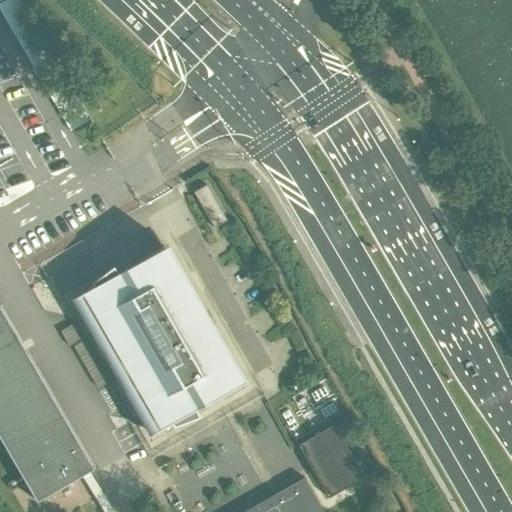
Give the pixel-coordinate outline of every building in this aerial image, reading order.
[(101,106),(36,0),(14,0),(4,6),(74,122),(101,106)] [(193,192),(213,228),(227,220),(206,184),(193,192)] [(92,281),(93,285),(71,298),(149,434),(171,422),(174,425),(198,415),(195,408),(244,380),(166,243),(117,271),(113,265),(92,281)] [(0,438),(21,475),(37,501),(60,488),(93,469),(78,442),(0,306),(0,438)] [(370,490),(340,437),(304,457),(334,510),(370,490)] [(323,511),(303,478),(304,480),(271,499),(257,506),(257,507),(248,511),(323,511)]
